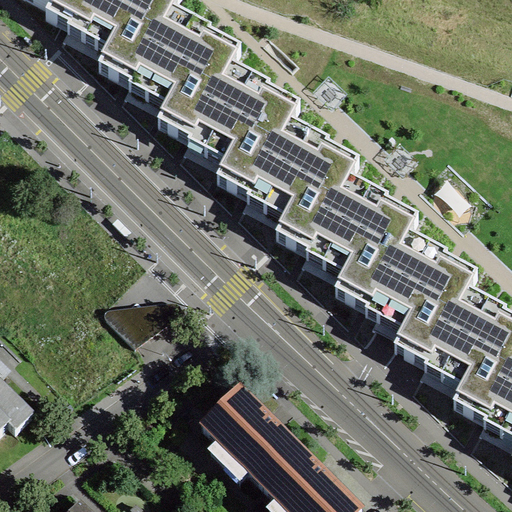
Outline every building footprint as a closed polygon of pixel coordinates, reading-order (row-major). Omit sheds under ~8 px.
[(511,442),(511,339),(502,334),(495,347),(461,329),(474,304),(439,285),(436,290),(402,272),(420,238),(385,219),(376,235),(341,216),(355,190),(322,172),(318,180),(282,160),(296,134),(263,116),(259,123),(223,103),(237,78),(203,59),(201,64),(164,45),(177,21),(144,4),(140,11),(119,0),(20,0),(55,19),(50,28),(63,35),(91,50),(95,43),(116,55),(102,81),(123,92),(136,100),(140,92),(176,112),(162,138),(183,149),(196,156),(199,149),(236,169),(222,194),(241,204),(254,211),(258,205),(294,224),(282,248),(300,258),(314,266),(316,261),(354,281),(340,307),(357,316),(374,325),(376,321),(410,339),(396,364),(417,375),(431,383),(435,376),(470,395),(457,420),(475,431),(489,438),(492,432),(511,442)] [(115,332),(115,331),(123,323),(135,335),(145,328),(153,318),(166,327),(167,328),(179,320),(181,318),(181,315),(181,312),(180,309),(179,307),(176,306),(173,305),(110,312),(108,313),(107,314),(105,315),(105,317),(104,319),(105,321),(106,323),(115,332)] [(123,323),(115,331),(120,336),(134,351),(143,345),(155,336),(166,327),(153,318),(145,328),(135,335),(123,323)] [(0,368),(0,438),(8,430),(15,437),(33,419),(0,385),(0,383),(7,375),(0,368)] [(356,511),(327,482),(268,423),(240,395),(202,433),(219,450),(211,458),(240,487),(248,479),(278,508),(273,511),(356,511)]
